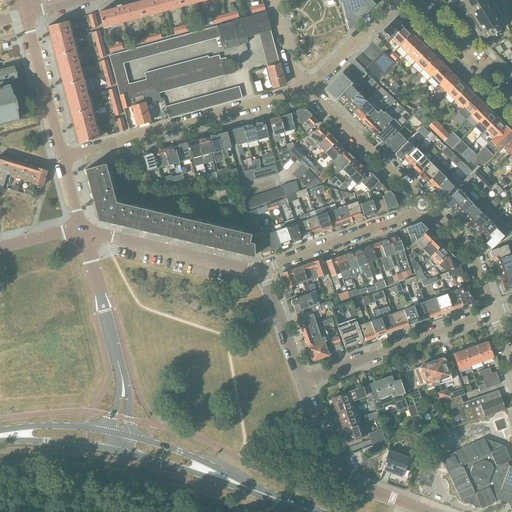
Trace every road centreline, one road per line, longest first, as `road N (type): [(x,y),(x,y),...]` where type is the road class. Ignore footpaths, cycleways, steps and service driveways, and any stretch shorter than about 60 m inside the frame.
road 1 (residential): [(63,158),(304,91)]
road 2 (residential): [(302,381),(494,311)]
road 3 (secondary): [(314,511),(126,434)]
road 4 (residential): [(427,511),(340,476),(302,381)]
road 5 (secondary): [(118,450),(303,511)]
road 6 (residential): [(262,270),(83,233)]
road 7 (residential): [(262,270),(423,204)]
road 8 (residential): [(423,204),(304,91)]
road 9 (tertiary): [(63,158),(27,14)]
road 10 (residential): [(511,103),(408,0)]
road 11 (residential): [(494,311),(474,256),(423,204)]
road 12 (residential): [(304,91),(397,0)]
road 13 (tertiary): [(116,356),(83,233)]
